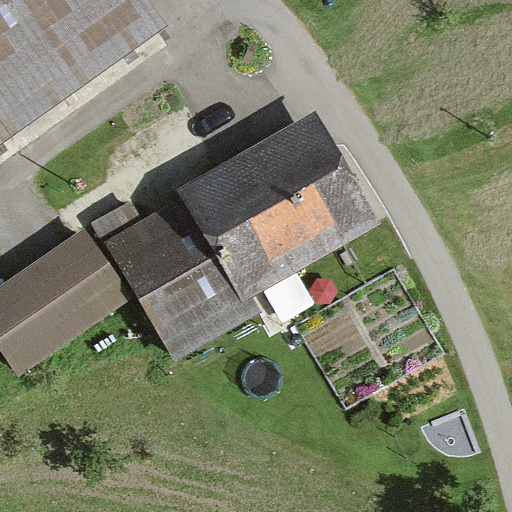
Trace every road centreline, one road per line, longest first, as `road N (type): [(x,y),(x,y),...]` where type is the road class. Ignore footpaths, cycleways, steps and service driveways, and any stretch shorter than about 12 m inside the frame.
road 1 (track): [(257,0),(355,125),(433,251),(511,449)]
road 2 (track): [(246,0),(0,185)]
